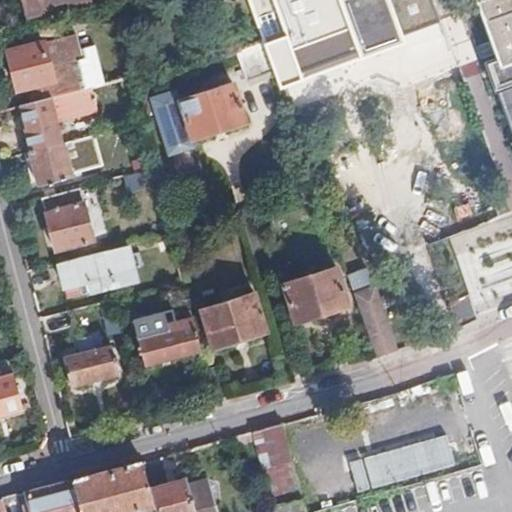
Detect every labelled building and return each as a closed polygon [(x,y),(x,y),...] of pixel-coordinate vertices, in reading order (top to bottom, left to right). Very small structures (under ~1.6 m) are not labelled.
[(20,0),(25,17),(50,10),(49,6),(70,1),(71,5),(91,0),(20,0)] [(346,19),(339,0),(274,0),(277,6),(290,43),(296,40),(348,23),(346,19)] [(352,0),(357,15),(400,0),(352,0)] [(511,0),(478,0),(491,37),(495,49),(498,58),(487,61),(511,132),(511,0)] [(40,43),(36,28),(3,36),(17,88),(23,86),(27,102),(75,90),(67,61),(77,58),(71,36),(40,43)] [(495,49),(491,37),(476,42),(481,54),(495,49)] [(268,52),(264,42),(238,49),(249,79),(275,72),(268,52)] [(109,82),(123,78),(120,67),(92,74),(95,85),(109,82)] [(132,86),(130,79),(129,77),(123,78),(109,82),(112,91),(132,86)] [(150,82),(132,86),(139,115),(158,110),(150,82)] [(75,90),(27,102),(20,104),(27,130),(24,131),(30,152),(64,144),(56,113),(97,103),(93,86),(75,90)] [(219,87),(171,99),(182,141),(230,129),(219,87)] [(64,144),(30,152),(39,187),(73,178),(72,174),(103,166),(95,136),(64,144)] [(80,187),(42,196),(56,250),(93,241),(80,187)] [(321,204),(318,195),(313,197),(316,206),(321,204)] [(198,217),(168,224),(171,235),(201,228),(198,217)] [(168,224),(167,221),(146,226),(149,241),(171,235),(168,224)] [(128,245),(57,262),(67,299),(137,282),(128,245)] [(345,273),(374,356),(397,348),(367,266),(345,273)] [(326,268),(280,281),(293,326),(339,312),(326,268)] [(481,286),(446,300),(455,326),(491,313),(481,286)] [(204,312),(211,341),(213,348),(265,333),(252,289),(202,304),(204,312)] [(114,299),(101,302),(104,315),(117,312),(114,299)] [(204,312),(192,315),(193,319),(195,325),(200,344),(211,341),(204,312)] [(170,325),(171,331),(195,325),(193,319),(170,325)] [(146,365),(202,351),(200,344),(195,325),(171,331),(140,339),(146,365)] [(79,350),(64,354),(72,383),(119,372),(112,343),(95,346),(92,335),(76,338),(79,350)] [(206,368),(214,400),(229,396),(221,365),(206,368)] [(14,372),(0,375),(0,417),(25,411),(14,372)] [(377,427),(357,432),(365,461),(405,452),(396,416),(376,421),(377,427)] [(317,420),(283,428),(291,460),(294,471),(298,470),(300,474),(320,470),(318,464),(332,461),(333,464),(350,460),(342,429),(321,434),(317,420)] [(265,426),(234,435),(237,445),(255,440),(262,467),(291,460),(283,428),(281,422),(265,426)] [(291,460),(262,467),(273,504),(301,497),(294,471),(291,460)] [(141,461),(70,480),(78,511),(143,511),(155,509),(148,485),(141,461)] [(204,471),(182,476),(184,483),(206,478),(204,471)] [(155,509),(155,511),(239,511),(228,472),(206,478),(184,483),(182,476),(148,485),(155,509)] [(78,511),(70,480),(2,499),(6,511),(78,511)]
